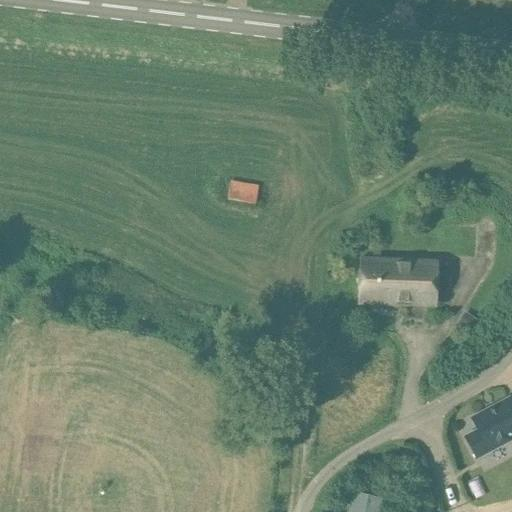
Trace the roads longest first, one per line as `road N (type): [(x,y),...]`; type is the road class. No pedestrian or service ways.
road 1 (secondary): [(511,55),(56,0)]
road 2 (residential): [(301,511),(331,467),(455,401),(511,345)]
